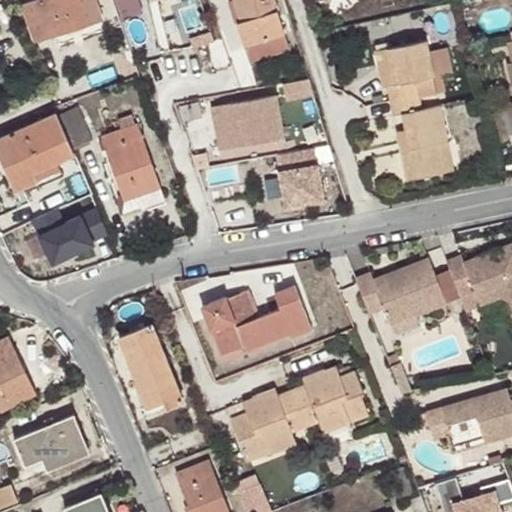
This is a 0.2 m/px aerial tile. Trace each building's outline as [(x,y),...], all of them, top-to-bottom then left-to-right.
[(33,0),(22,4),(35,42),(99,22),(92,0),(33,0)] [(141,0),(119,0),(125,16),(144,10),(141,0)] [(236,23),(244,45),(245,47),(283,35),(272,0),(233,0),(240,21),(236,23)] [(289,49),(283,35),(245,47),(240,49),(245,63),(289,49)] [(410,176),(446,168),(440,142),(449,139),(440,102),(421,106),(415,77),(434,73),(426,35),(387,43),(396,79),(388,81),(395,110),(405,109),(409,124),(413,144),(402,146),(410,176)] [(396,79),(387,43),(376,45),(383,81),(388,81),(396,79)] [(288,106),(318,101),(310,79),(284,84),(288,106)] [(220,148),(285,137),(277,97),(212,106),(220,148)] [(65,133),(72,148),(90,139),(77,106),(57,115),(65,133)] [(0,160),(0,161),(65,133),(57,115),(55,112),(0,135),(0,160)] [(124,201),(160,189),(138,124),(135,125),(132,116),(118,120),(122,130),(102,136),(124,201)] [(398,126),(402,146),(413,144),(409,124),(398,126)] [(56,161),(74,153),(72,148),(65,133),(0,161),(13,189),(36,179),(33,171),(56,161)] [(440,142),(446,168),(455,166),(449,139),(440,142)] [(315,146),(279,152),(287,202),(323,197),(315,146)] [(60,169),(56,161),(33,171),(36,179),(60,169)] [(70,213),(29,229),(45,269),(114,243),(103,213),(74,224),(70,213)] [(442,250),(457,288),(471,283),(475,295),(498,287),(510,314),(511,313),(511,232),(492,240),(495,245),(482,251),(480,244),(460,251),(456,244),(442,250)] [(492,240),(480,244),(482,251),(495,245),(492,240)] [(368,263),(354,268),(369,305),(382,300),(389,318),(415,308),(445,296),(427,250),(373,272),(368,263)] [(253,341),(256,347),(290,332),(292,337),(312,329),(294,284),(274,292),(280,309),(254,319),(243,293),(227,299),(225,296),(202,306),(211,332),(214,331),(222,353),(242,345),(253,341)] [(418,314),(415,308),(389,318),(392,324),(418,314)] [(157,383),(163,400),(167,406),(184,400),(152,322),(118,337),(140,389),(157,383)] [(0,409),(26,397),(19,381),(27,378),(8,338),(0,341),(0,409)] [(244,351),(256,347),(253,341),(242,345),(244,351)] [(291,388),(305,426),(318,422),(345,411),(348,421),(368,414),(361,395),(365,394),(355,369),(340,375),(336,366),(323,370),(326,375),(303,383),(291,388)] [(301,376),(303,383),(326,375),(323,370),(323,367),(301,376)] [(487,391),(502,385),(498,373),(483,379),(487,391)] [(19,381),(26,397),(34,394),(27,378),(19,381)] [(494,416),(497,422),(511,417),(511,381),(502,385),(487,391),(483,379),(417,401),(426,427),(442,421),(439,412),(469,402),(474,421),(494,416)] [(147,406),(163,400),(157,383),(140,389),(147,406)] [(257,402),(277,393),(275,386),(254,394),(255,396),(257,402)] [(292,432),(305,426),(291,388),(277,393),(257,402),(255,396),(242,402),(246,410),(230,417),(240,442),(243,441),(250,459),(267,451),(264,442),(292,432)] [(345,411),(318,422),(322,433),(349,422),(348,421),(345,411)] [(44,464),(87,447),(73,413),(13,438),(24,464),(41,457),(44,464)] [(477,429),(497,422),(494,416),(474,421),(477,429)] [(295,443),(292,432),(264,442),(267,451),(268,453),(295,443)] [(193,511),(229,511),(208,458),(177,470),(193,511)] [(398,496),(414,491),(404,465),(388,470),(398,496)] [(511,478),(452,497),(456,511),(505,511),(502,502),(511,498),(511,478)] [(0,488),(0,508),(17,502),(10,485),(0,488)] [(265,485),(246,490),(251,511),(266,511),(272,510),(265,485)] [(98,511),(104,511),(107,510),(99,492),(92,495),(98,511)] [(108,511),(107,510),(104,511),(98,511),(92,495),(64,507),(66,511),(108,511)]
